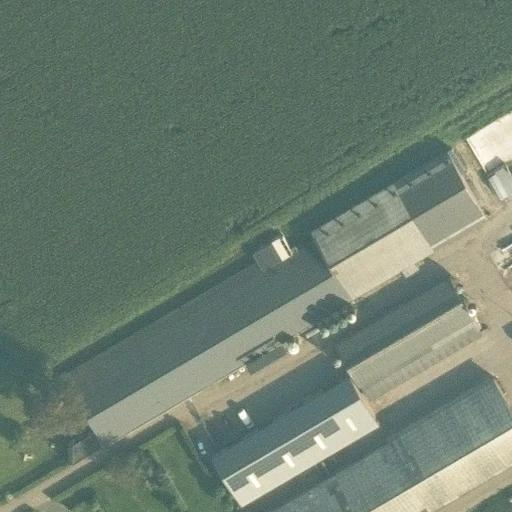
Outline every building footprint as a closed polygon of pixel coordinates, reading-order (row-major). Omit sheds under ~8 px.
[(315,241),(68,384),(104,444),(351,300),(350,297),(433,249),(487,218),(447,149),(394,181),(309,232),(315,241)] [(511,171),(507,164),(488,178),(504,198),(511,191),(511,171)] [(482,333),(449,276),(334,343),(358,386),(368,401),(482,333)] [(388,439),(263,511),(409,511),(426,502),(430,510),(511,461),(511,408),(491,373),(386,435),(388,439)] [(378,423),(349,374),(211,455),(240,504),(378,423)]
